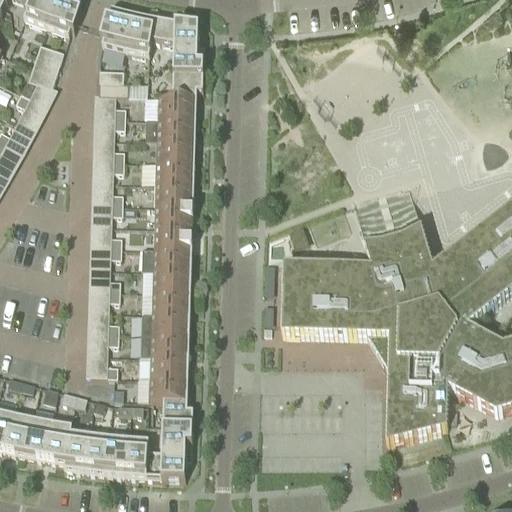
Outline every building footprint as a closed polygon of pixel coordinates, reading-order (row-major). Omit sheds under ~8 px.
[(36,0),(0,0),(0,14),(5,17),(11,5),(29,13),(31,13),(36,0)] [(46,37),(59,1),(55,0),(36,0),(31,13),(29,13),(23,28),(46,37)] [(80,9),(59,1),(46,37),(68,45),(70,39),(74,41),(81,19),(77,18),(80,9)] [(133,24),(112,18),(111,18),(109,27),(106,26),(100,48),(103,49),(101,55),(125,60),(133,24)] [(151,49),(155,28),(133,24),(125,60),(148,66),(152,49),(151,49)] [(198,34),(175,31),(155,28),(151,49),(152,49),(174,53),(173,64),(197,65),(198,34)] [(59,73),(63,61),(40,53),(36,66),(59,73)] [(197,71),(197,65),(173,64),(172,106),(172,107),(196,108),(196,100),(202,100),(203,71),(197,71)] [(55,86),(59,73),(36,66),(32,78),(55,86)] [(51,97),(55,86),(32,78),(27,90),(36,93),(51,98),(52,97),(51,97)] [(99,79),(99,91),(123,92),(123,80),(99,79)] [(98,104),(98,105),(115,106),(127,106),(128,92),(123,92),(99,91),(98,92),(98,104)] [(51,98),(36,93),(29,106),(24,116),(9,145),(4,154),(0,160),(0,211),(12,193),(28,160),(42,135),(59,100),(51,98)] [(24,116),(29,106),(20,102),(15,112),(24,116)] [(115,106),(98,105),(96,140),(95,177),(94,218),(94,247),(93,281),(91,307),(90,340),(88,387),(106,386),(107,375),(107,354),(108,343),(108,332),(109,310),(109,300),(109,289),(110,267),(110,256),(111,246),(111,224),(112,213),(112,203),(113,181),(113,170),(113,159),(114,137),(114,127),(115,116),(115,106)] [(172,107),(172,106),(158,106),(157,128),(195,129),(196,108),(172,107)] [(124,127),(125,117),(115,116),(114,127),(124,127)] [(124,138),(124,127),(114,127),(114,137),(124,138)] [(145,128),(145,149),(157,150),(195,151),(195,129),(157,128),(145,128)] [(0,151),(4,154),(9,145),(0,140),(0,151)] [(194,172),(195,151),(157,150),(156,171),(194,172)] [(123,170),(123,160),(113,159),(113,170),(123,170)] [(123,181),(123,170),(113,170),(113,181),(123,181)] [(193,194),(194,172),(156,171),(155,193),(193,194)] [(193,216),(193,194),(155,193),(155,214),(193,216)] [(122,214),(122,203),(112,203),(112,213),(122,214)] [(121,224),(122,214),(112,213),(111,224),(121,224)] [(511,213),(432,275),(420,235),(397,241),(389,243),(364,251),(371,275),(283,273),(282,333),(282,343),(367,345),(388,379),(386,453),(447,438),(448,396),(496,422),(511,417),(511,350),(503,354),(467,334),(483,323),(511,299),(511,213)] [(192,237),(193,216),(155,214),(154,236),(192,237)] [(191,259),(192,237),(154,236),(153,258),(191,259)] [(120,257),(121,246),(111,246),(110,256),(120,257)] [(120,267),(120,257),(110,256),(110,267),(120,267)] [(191,259),(153,258),(141,257),(141,279),(153,280),(153,279),(191,280),(191,259)] [(190,302),(191,280),(153,279),(153,280),(152,301),(190,302)] [(119,300),(119,289),(109,289),(109,300),(119,300)] [(119,310),(119,300),(109,300),(109,310),(119,310)] [(189,324),(190,302),(152,301),(151,322),(189,324)] [(278,313),(263,314),(264,343),(279,342),(278,313)] [(140,322),(139,344),(151,344),(189,345),(189,324),(151,322),(140,322)] [(118,343),(118,332),(108,332),(108,343),(118,343)] [(117,354),(118,343),(108,343),(107,354),(117,354)] [(139,344),(138,365),(150,366),(188,367),(189,345),(151,344),(139,344)] [(187,388),(188,367),(150,366),(150,387),(187,388)] [(116,386),(117,375),(107,375),(106,386),(116,386)] [(19,399),(21,389),(9,386),(7,395),(19,399)] [(187,410),(187,388),(150,387),(149,410),(163,410),(163,409),(187,410)] [(34,393),(21,389),(19,399),(32,402),(34,393)] [(55,414),(57,399),(46,396),(42,410),(55,414)] [(74,415),(76,404),(63,401),(60,411),(74,415)] [(84,416),(87,407),(76,404),(74,415),(84,416)] [(102,422),(105,412),(95,409),(93,419),(102,422)] [(186,419),(187,410),(163,409),(163,410),(162,435),(192,436),(193,419),(186,419)] [(118,423),(131,424),(131,414),(118,414),(118,423)] [(142,424),(142,414),(131,414),(131,424),(142,424)] [(0,459),(5,461),(13,423),(0,420),(0,459)] [(25,465),(32,427),(13,423),(5,461),(25,465)] [(45,469),(51,431),(32,427),(25,465),(45,469)] [(70,440),(71,434),(51,431),(45,469),(64,472),(65,472),(70,440)] [(192,453),(192,436),(162,435),(161,461),(161,462),(185,462),(186,453),(192,453)] [(89,443),(70,440),(65,472),(64,472),(63,478),(84,481),(89,443)] [(104,483),(108,445),(89,443),(84,481),(104,483)] [(125,485),(128,447),(108,445),(104,483),(125,485)] [(147,460),(148,449),(128,447),(125,485),(145,486),(147,460)] [(161,462),(161,461),(147,460),(145,486),(159,487),(185,488),(185,462),(161,462)]
